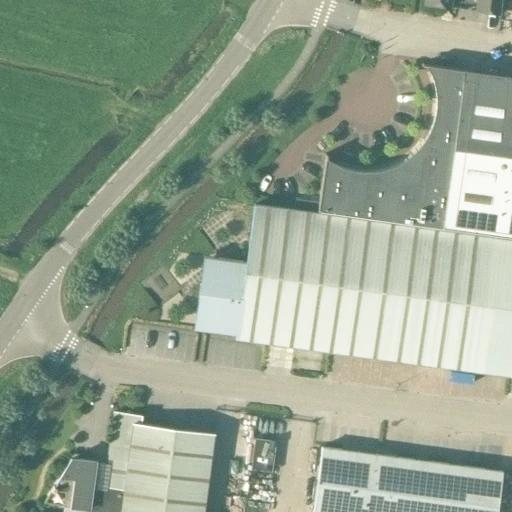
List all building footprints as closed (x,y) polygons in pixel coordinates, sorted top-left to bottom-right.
[(476,0),(475,10),(498,14),(500,0),(476,0)] [(340,168),(331,165),(324,165),(326,153),(324,153),(317,210),(511,237),(511,75),(422,63),(421,64),(426,65),(430,74),(433,84),(434,94),(434,104),(433,114),(430,123),(426,133),(421,141),(414,149),(407,156),(398,161),(389,166),(380,169),(370,171),(360,171),(350,171),(340,168)] [(511,238),(253,203),(245,260),(203,255),(193,327),(236,333),(235,337),(511,373),(511,238)] [(266,355),(265,365),(282,367),(283,357),(266,355)] [(113,411),(107,459),(110,459),(112,459),(127,461),(121,511),(201,511),(212,432),(140,423),(140,414),(113,411)] [(247,439),(247,470),(269,470),(268,438),(247,439)] [(495,511),(501,471),(501,470),(321,446),(312,511),(495,511)] [(59,475),(44,501),(70,505),(70,506),(89,509),(88,511),(121,511),(127,461),(112,459),(108,491),(93,489),(92,488),(95,461),(70,457),(59,475)]
